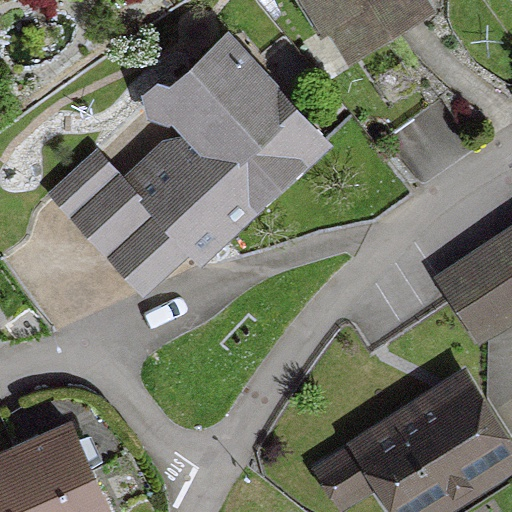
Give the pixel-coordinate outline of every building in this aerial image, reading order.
[(347,55),(421,8),(415,0),(297,0),(318,32),(328,25),(347,55)] [(200,260),(195,254),(316,141),(222,39),(168,88),(157,85),(143,98),(147,116),(164,122),(171,116),(193,140),(182,149),(179,146),(162,148),(127,180),(124,177),(120,181),(196,263),(200,260)] [(511,309),(511,233),(437,283),(472,336),(511,309)] [(423,511),(507,458),(458,382),(357,447),(399,511),(423,511)] [(105,511),(68,428),(12,453),(37,511),(105,511)] [(37,511),(12,453),(0,458),(0,511),(37,511)]
